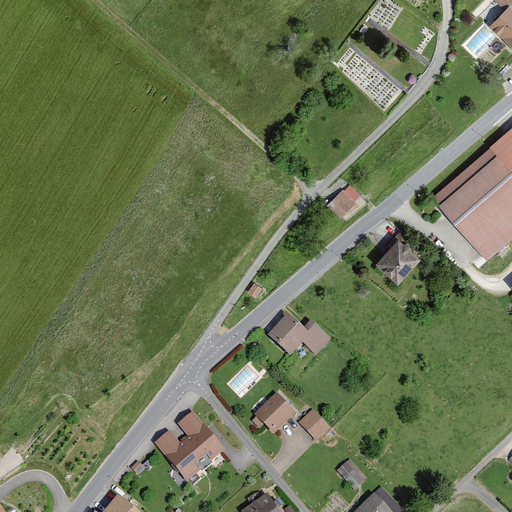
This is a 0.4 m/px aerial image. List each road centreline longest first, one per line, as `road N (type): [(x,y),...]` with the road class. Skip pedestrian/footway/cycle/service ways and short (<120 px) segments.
road 1 (unclassified): [(211,356),(211,331),(280,234),(435,73),(446,31)]
road 2 (tertiary): [(511,100),(211,356)]
road 3 (track): [(313,194),(93,0)]
road 4 (tertiary): [(192,375),(80,511)]
road 5 (residential): [(192,375),(304,511)]
